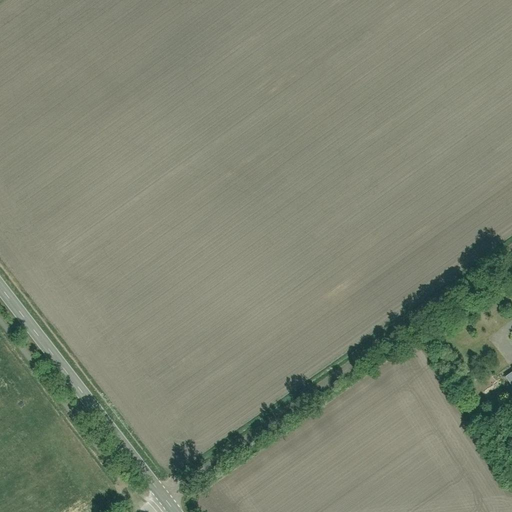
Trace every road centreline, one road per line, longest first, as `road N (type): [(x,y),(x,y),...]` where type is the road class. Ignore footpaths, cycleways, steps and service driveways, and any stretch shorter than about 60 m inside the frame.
road 1 (unclassified): [(163,498),(511,249)]
road 2 (tertiary): [(163,498),(0,287)]
